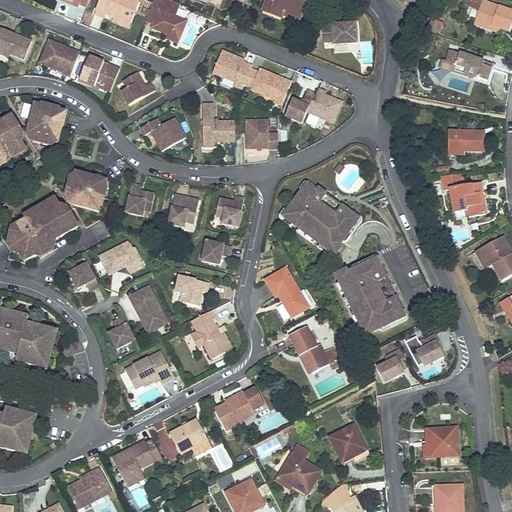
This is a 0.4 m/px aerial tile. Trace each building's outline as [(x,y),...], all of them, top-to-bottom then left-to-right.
[(90,0),(81,0),(80,6),(87,8),(90,0)] [(102,0),(97,12),(107,16),(115,19),(116,17),(133,24),(141,3),(132,0),(102,0)] [(181,40),(189,22),(174,16),(179,4),(169,0),(154,0),(146,22),(155,25),(153,29),(181,40)] [(301,23),(309,0),(265,0),(263,5),(271,8),(269,14),(283,19),(284,17),(301,23)] [(511,10),(484,1),(480,10),(486,12),(485,15),(483,14),(480,25),(491,29),(493,25),(509,31),(511,23),(511,10)] [(271,8),(263,5),(261,11),(269,14),(271,8)] [(133,24),(116,17),(115,19),(114,23),(130,29),(133,24)] [(357,24),(324,26),(325,43),(334,42),(334,46),(358,44),(357,24)] [(33,42),(2,29),(0,33),(0,50),(11,55),(25,61),(33,42)] [(80,54),(49,41),(39,64),(71,77),(80,54)] [(11,55),(0,50),(0,54),(10,59),(11,55)] [(239,56),(223,51),(215,71),(236,80),(235,83),(244,86),(245,85),(251,70),(253,66),(245,63),(237,59),(239,56)] [(453,53),(450,63),(459,66),(457,72),(488,82),(494,66),(453,53)] [(120,69),(90,57),(80,80),(98,88),(100,83),(112,88),(120,69)] [(443,67),(457,72),(459,66),(450,63),(445,61),(443,67)] [(292,81),(260,68),(258,73),(252,88),(252,90),(270,97),(271,93),(277,95),(275,99),(274,102),(282,105),(292,81)] [(258,73),(251,70),(245,85),(252,88),(258,73)] [(147,86),(138,72),(122,81),(127,89),(121,92),(130,107),(156,91),(151,83),(147,86)] [(112,88),(100,83),(98,88),(110,93),(112,88)] [(327,92),(319,89),(314,101),(314,102),(312,101),(308,113),(335,123),(343,102),(326,95),(327,92)] [(302,103),(292,99),(285,116),(303,123),(308,113),(312,101),(314,102),(314,101),(312,100),(315,94),(307,90),(302,103)] [(214,103),(203,104),(204,147),(215,147),(215,142),(237,141),(236,121),(214,121),(214,103)] [(59,143),(66,113),(59,111),(59,109),(44,105),(43,107),(36,105),(28,136),(34,137),(53,142),(59,143)] [(19,137),(24,134),(13,116),(0,123),(0,161),(6,158),(12,154),(21,149),(15,140),(19,137)] [(157,118),(142,127),(146,135),(153,131),(163,150),(187,137),(176,117),(162,126),(157,118)] [(269,121),(247,121),(247,149),(269,149),(269,150),(279,150),(279,134),(270,134),(269,121)] [(465,152),(486,152),(486,131),(449,131),(448,154),(466,155),(465,152)] [(14,157),(27,150),(19,137),(15,140),(21,149),(12,154),(14,157)] [(53,142),(34,137),(33,141),(52,146),(53,142)] [(335,171),(340,174),(345,167),(341,164),(335,171)] [(69,204),(99,211),(101,204),(103,205),(107,189),(105,189),(107,181),(77,173),(76,179),(71,198),(69,204)] [(71,198),(76,179),(71,178),(66,197),(71,198)] [(320,189),(320,188),(311,182),(310,181),(309,181),(308,181),(307,181),(306,181),(305,181),(304,182),(300,189),(303,191),(308,185),(318,192),(320,189)] [(152,211),(156,194),(141,191),(142,186),(133,184),(127,213),(143,216),(145,210),(152,211)] [(468,217),(477,216),(486,215),(481,184),(451,189),(455,214),(467,212),(468,217)] [(342,246),(340,244),(342,241),(359,218),(354,214),(343,207),(340,211),(338,210),(335,210),(335,213),(332,213),(332,212),(323,205),(321,205),(321,202),(323,202),(322,198),(326,194),(320,189),(318,192),(308,185),(303,191),(284,217),(300,228),(316,240),(321,243),(329,250),(336,255),(342,246)] [(195,224),(199,204),(184,201),(185,196),(176,194),(169,224),(185,228),(186,222),(195,224)] [(239,227),(245,198),(236,197),(235,202),(220,198),(217,216),(224,218),(223,224),(239,227)] [(63,211),(56,198),(43,206),(45,209),(54,203),(59,213),(63,211)] [(11,260),(26,262),(39,254),(52,246),(51,243),(79,226),(68,208),(63,211),(59,213),(54,203),(45,209),(39,212),(27,220),(20,224),(23,229),(10,237),(19,251),(13,254),(11,250),(11,260)] [(39,212),(37,209),(25,217),(27,220),(39,212)] [(348,240),(363,221),(363,220),(363,219),(364,218),(363,217),(364,217),(363,217),(363,216),(362,215),(357,211),(354,214),(359,218),(342,241),(343,242),(344,242),(345,242),(347,242),(348,241),(348,240)] [(23,229),(20,224),(13,229),(10,237),(23,229)] [(314,244),(316,240),(300,228),(297,231),(314,244)] [(452,234),(455,241),(467,237),(464,230),(452,234)] [(19,251),(10,237),(8,246),(11,250),(13,254),(19,251)] [(511,255),(511,249),(505,237),(501,239),(511,257),(511,255)] [(511,255),(511,257),(501,239),(482,249),(493,267),(494,266),(504,283),(511,278),(511,255)] [(131,274),(145,266),(135,247),(133,249),(129,242),(101,257),(110,275),(127,266),(131,274)] [(206,242),(203,261),(220,265),(222,256),(231,258),(232,246),(206,242)] [(327,253),(329,250),(321,243),(318,247),(327,253)] [(55,250),(52,246),(39,254),(41,258),(55,250)] [(493,267),(482,249),(476,252),(487,271),(493,267)] [(376,255),(375,255),(354,266),(353,266),(352,267),(351,268),(351,269),(351,270),(351,271),(352,271),(377,259),(380,265),(384,263),(381,257),(381,256),(380,256),(379,255),(378,255),(376,255)] [(379,328),(405,316),(402,310),(396,298),(391,301),(390,299),(387,297),(386,300),(383,299),(384,298),(379,287),(378,287),(379,284),(381,285),(382,281),(381,279),(386,277),(380,265),(377,259),(352,271),(348,273),(347,270),(337,275),(341,283),(345,292),(348,297),(361,324),(366,335),(379,328)] [(90,292),(100,287),(88,264),(70,273),(78,289),(87,285),(90,292)] [(286,266),(264,279),(275,297),(278,296),(282,293),(287,301),(283,303),(291,318),(310,306),(286,266)] [(208,292),(210,283),(180,277),(177,292),(185,294),(184,302),(200,306),(203,291),(208,292)] [(345,292),(341,283),(337,284),(342,294),(345,292)] [(154,331),(169,323),(150,286),(130,297),(140,316),(145,314),(154,331)] [(282,293),(278,296),(283,303),(287,301),(282,293)] [(361,324),(348,297),(344,299),(358,326),(361,324)] [(511,297),(501,304),(511,321),(511,297)] [(385,331),(407,320),(408,320),(408,319),(409,318),(409,317),(409,316),(409,314),(406,308),(402,310),(405,316),(379,328),(380,329),(381,330),(382,331),(383,331),(385,331)] [(27,323),(29,317),(2,310),(0,316),(0,342),(1,343),(0,347),(0,349),(7,351),(12,353),(14,346),(21,348),(27,323)] [(213,311),(193,321),(213,360),(233,349),(220,324),(216,326),(213,320),(217,318),(213,311)] [(145,314),(140,316),(149,333),(154,331),(145,314)] [(118,350),(136,340),(124,317),(113,323),(117,329),(109,333),(118,350)] [(50,362),(58,331),(27,323),(21,348),(20,354),(27,356),(25,362),(25,363),(40,367),(41,366),(42,360),(50,362)] [(307,328),(289,336),(298,357),(302,355),(311,375),(329,367),(320,346),(317,348),(307,328)] [(418,342),(416,338),(404,344),(420,374),(446,360),(432,335),(418,342)] [(184,338),(191,353),(196,351),(189,336),(184,338)] [(5,357),(18,360),(20,354),(21,348),(14,346),(12,353),(7,351),(5,357)] [(72,347),(64,350),(67,357),(74,355),(72,347)] [(383,386),(411,375),(401,350),(373,361),(383,386)] [(161,351),(125,370),(132,383),(140,378),(144,385),(145,387),(155,382),(156,383),(160,381),(162,384),(175,377),(161,351)] [(302,355),(298,357),(307,377),(311,375),(302,355)] [(140,378),(132,383),(136,390),(144,385),(140,378)] [(224,430),(241,421),(239,418),(253,410),(243,392),(229,400),(230,402),(214,410),(224,430)] [(30,448),(37,417),(7,409),(5,415),(0,437),(0,440),(7,442),(5,448),(5,449),(21,452),(21,451),(22,446),(30,448)] [(239,418),(241,421),(255,413),(253,410),(239,418)] [(181,453),(208,438),(197,420),(170,435),(180,453),(181,453)] [(224,430),(226,432),(242,424),(241,421),(224,430)] [(349,458),(364,451),(352,427),(326,440),(338,465),(349,460),(349,458)] [(430,460),(457,458),(455,430),(425,432),(426,444),(429,444),(430,460)] [(208,438),(181,453),(182,454),(192,449),(196,456),(212,447),(208,438)] [(125,483),(136,477),(134,473),(140,469),(138,466),(154,458),(155,461),(162,457),(153,439),(146,443),(145,441),(111,459),(124,483),(125,483)] [(353,466),(367,458),(364,451),(349,458),(349,460),(351,463),(353,466)] [(289,457),(276,479),(304,496),(318,473),(289,457)] [(154,458),(138,466),(140,469),(155,461),(154,458)] [(349,460),(338,465),(340,469),(351,463),(349,460)] [(78,507),(111,490),(99,470),(92,473),(94,476),(82,483),(68,490),(78,508),(78,507)] [(81,480),(82,483),(94,476),(92,473),(81,480)] [(146,479),(143,473),(142,473),(136,477),(139,483),(146,479)] [(139,483),(136,477),(125,483),(128,489),(139,483)] [(246,511),(260,504),(249,482),(223,496),(231,511),(246,511)] [(319,505),(318,508),(328,510),(329,511),(359,511),(352,498),(348,499),(345,494),(345,487),(339,488),(319,505)] [(436,511),(460,511),(460,487),(432,488),(433,506),(436,506),(436,511)] [(111,490),(78,507),(79,509),(113,493),(111,490)]
